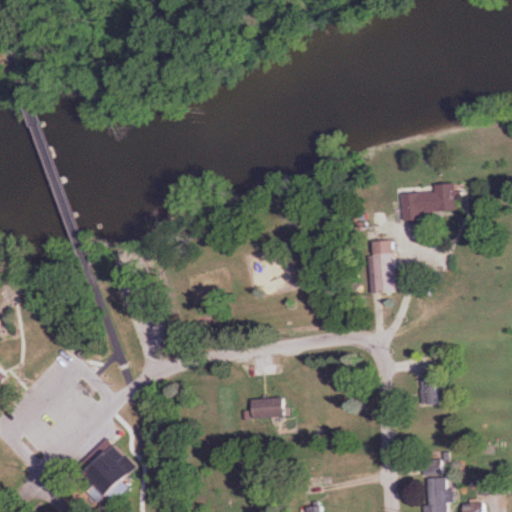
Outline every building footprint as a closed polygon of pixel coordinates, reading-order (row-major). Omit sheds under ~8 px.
[(435,212),(466,211),(465,183),(445,184),(446,192),(412,193),(413,220),(435,219),(435,212)] [(402,294),(402,241),(376,241),(376,294),(402,294)] [(424,377),(425,407),(443,406),(442,376),(424,377)] [(292,399),(257,399),(257,419),(292,419),(292,399)] [(104,504),(114,495),(121,502),(135,488),(130,483),(144,468),(123,447),(85,485),(104,504)] [(453,478),(430,478),(430,511),(455,511),(456,491),(453,491),(453,478)] [(506,480),(483,480),(483,495),(506,495),(506,480)] [(491,511),(492,503),(470,503),(469,511),(491,511)]
